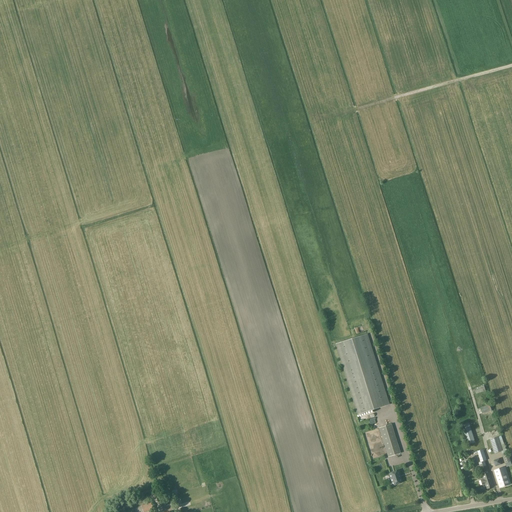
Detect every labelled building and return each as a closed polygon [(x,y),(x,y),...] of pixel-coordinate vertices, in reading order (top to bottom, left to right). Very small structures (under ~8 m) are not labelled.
[(367,335),(336,345),(357,414),(389,404),(367,335)] [(474,388),(476,394),(486,391),(484,385),(474,388)] [(492,410),(490,405),(480,408),(482,413),(492,410)] [(469,423),(461,425),(467,445),(475,442),(469,423)] [(400,453),(391,424),(379,428),(388,457),(400,453)] [(503,450),(503,448),(499,437),(490,440),(494,453),(503,450)] [(482,450),(478,451),(481,462),(486,460),(482,450)] [(508,452),(502,454),(505,464),(511,462),(508,452)] [(500,458),(494,460),(496,466),(502,464),(500,458)] [(485,461),(479,463),(482,473),(489,471),(485,461)] [(505,467),(495,471),(500,488),(510,484),(505,467)] [(400,475),(399,471),(389,474),(390,475),(389,475),(390,479),(391,479),(393,485),(402,483),(399,475),(400,475)] [(487,489),(494,487),(489,473),(483,475),(484,479),(481,480),(483,485),(486,484),(487,489)] [(163,509),(174,506),(172,497),(161,501),(163,509)] [(141,505),(143,511),(144,511),(148,511),(154,509),(151,502),(141,505)]
